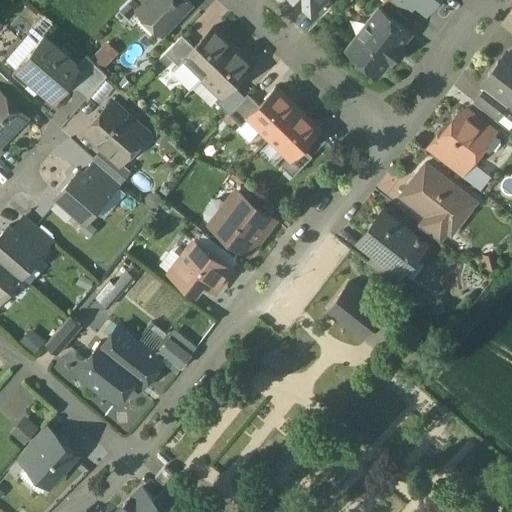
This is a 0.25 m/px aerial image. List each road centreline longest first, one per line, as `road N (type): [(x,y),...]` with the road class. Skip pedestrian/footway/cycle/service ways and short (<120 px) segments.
road 1 (residential): [(389,135),(325,241),(125,455)]
road 2 (residential): [(247,0),(389,135)]
road 3 (residential): [(389,135),(494,0)]
road 4 (residential): [(125,455),(0,346)]
